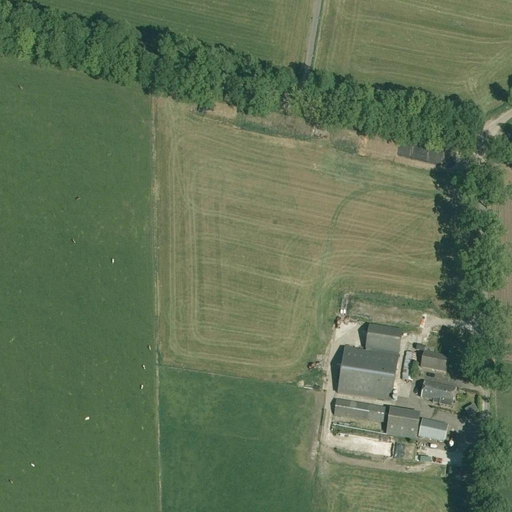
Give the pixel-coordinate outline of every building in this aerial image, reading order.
[(370,326),(366,349),(399,354),(403,331),(370,326)] [(414,338),(406,338),(406,348),(415,348),(414,338)] [(417,346),(425,348),(427,341),(419,339),(417,346)] [(392,402),(399,358),(346,349),(339,394),(392,402)] [(445,372),(448,358),(425,353),(422,368),(445,372)] [(409,355),(408,382),(418,383),(419,355),(409,355)] [(457,389),(425,382),(422,398),(441,402),(440,405),(453,408),(457,389)] [(335,415),(388,424),(387,435),(417,439),(421,415),(337,401),(335,415)] [(423,428),(422,441),(447,442),(447,429),(423,428)] [(360,453),(366,456),(370,448),(365,445),(360,453)]
